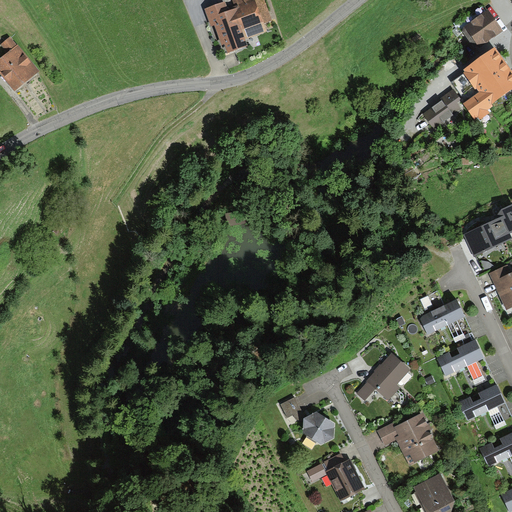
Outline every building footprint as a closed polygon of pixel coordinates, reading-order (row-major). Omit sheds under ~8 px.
[(224,2),(205,10),(211,27),(214,26),(222,45),(224,44),(229,55),(247,47),(244,39),(265,31),(262,25),(271,21),(262,0),(257,0),(254,1),(253,0),(233,0),(237,9),(228,13),(224,2)] [(502,34),(487,13),(465,28),(480,50),(491,41),(502,34)] [(0,48),(6,56),(0,61),(0,75),(6,82),(14,93),(38,73),(10,38),(0,46),(0,48)] [(511,93),(511,71),(497,50),(452,83),(456,89),(462,98),(467,103),(464,105),(475,121),(477,119),(479,122),(490,114),(489,112),(494,107),(494,106),(511,93)] [(442,102),(424,114),(434,129),(454,115),(453,113),(460,108),(456,102),(462,98),(456,89),(446,95),(440,99),(442,102)] [(489,224),(463,238),(474,260),(510,241),(507,236),(511,233),(511,206),(495,215),(498,220),(489,224)] [(505,268),(489,276),(506,313),(511,310),(511,275),(510,277),(505,268)] [(456,303),(420,320),(428,337),(448,327),(458,348),(474,340),(471,333),(456,303)] [(458,348),(437,358),(446,378),(468,367),(480,393),(496,385),(491,375),(474,340),(458,348)] [(366,382),(368,383),(357,395),(365,403),(376,391),(388,403),(401,389),(399,387),(412,373),(392,355),(378,369),(366,382)] [(480,393),(458,404),(468,423),(489,413),(503,439),(511,434),(511,418),(496,385),(480,393)] [(293,417),(302,421),(306,420),(295,397),(280,405),(287,420),(293,417)] [(310,418),(304,422),(303,436),(319,447),(334,440),(335,426),(317,414),(310,418)] [(394,423),(377,432),(385,447),(396,441),(410,468),(439,452),(430,435),(433,433),(423,414),(396,428),(394,423)] [(511,434),(503,439),(481,449),(489,467),(510,457),(511,460),(511,434)] [(342,455),(321,465),(327,477),(340,502),(365,489),(355,468),(351,461),(347,463),(342,455)] [(314,484),(327,477),(321,465),(308,472),(314,484)] [(441,475),(413,488),(424,511),(452,511),(456,505),(441,475)] [(511,511),(511,489),(501,495),(508,511),(511,511)]
